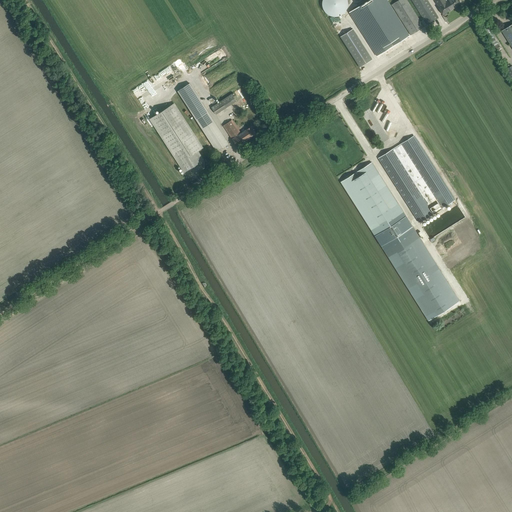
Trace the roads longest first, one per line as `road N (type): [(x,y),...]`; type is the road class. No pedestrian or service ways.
road 1 (unclassified): [(158,212),(492,0)]
road 2 (track): [(333,503),(158,212)]
road 3 (track): [(348,495),(511,391)]
road 4 (track): [(0,313),(158,212)]
